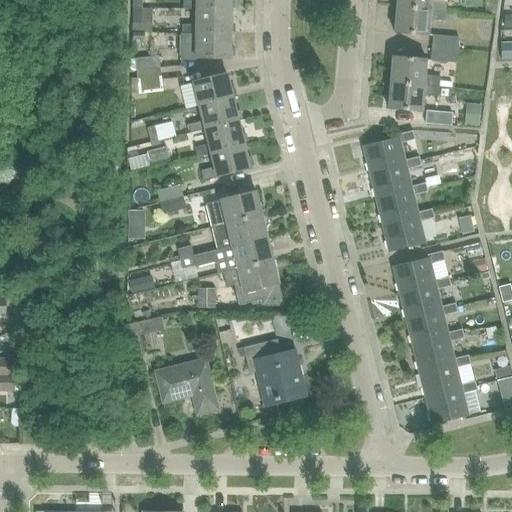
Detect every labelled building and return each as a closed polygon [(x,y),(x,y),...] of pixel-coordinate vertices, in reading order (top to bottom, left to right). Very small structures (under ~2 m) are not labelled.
[(131,0),(132,9),(141,9),(140,0),(131,0)] [(182,1),(182,9),(195,10),(230,10),(230,0),(194,0),(195,1),(182,1)] [(395,0),(395,7),(444,11),(445,1),(435,0),(395,0)] [(395,7),(393,33),(427,36),(429,19),(443,21),(444,11),(395,7)] [(132,23),(132,24),(141,23),(141,9),(132,9),(132,23)] [(181,25),(181,33),(230,33),(230,10),(195,10),(194,26),(181,25)] [(181,34),(181,60),(196,60),(196,58),(229,58),(230,33),(181,33),(181,34)] [(431,36),(430,48),(456,51),(457,38),(431,36)] [(511,43),(500,44),(501,60),(511,59),(511,43)] [(430,48),(429,62),(455,64),(456,51),(430,48)] [(157,56),(133,59),(135,71),(158,68),(157,56)] [(391,56),(389,83),(438,87),(439,76),(424,75),(425,59),(391,56)] [(158,68),(135,71),(136,83),(160,80),(158,68)] [(225,74),(191,82),(197,107),(232,98),(225,74)] [(189,78),(175,80),(179,104),(192,102),(189,78)] [(160,80),(136,83),(137,94),(161,92),(160,80)] [(389,83),(386,108),(420,111),(422,95),(437,96),(438,87),(389,83)] [(201,121),(187,124),(189,133),(203,130),(237,121),(232,98),(197,107),(201,121)] [(472,117),(473,100),(462,99),(461,116),(472,117)] [(424,111),(423,124),(449,126),(450,113),(424,111)] [(206,144),(193,147),(195,156),(209,153),(243,144),(237,121),(203,130),(206,144)] [(397,138),(361,147),(368,173),(405,164),(404,161),(399,143),(413,140),(411,132),(409,132),(396,135),(397,138)] [(212,167),(199,171),(202,180),(215,176),(249,168),(243,144),(209,153),(212,167)] [(165,146),(145,152),(149,167),(169,162),(165,146)] [(405,164),(368,173),(374,200),(411,191),(410,187),(406,169),(419,165),(417,158),(404,161),(405,164)] [(461,176),(443,179),(446,201),(464,198),(461,176)] [(411,191),(374,200),(380,226),(417,217),(416,213),(412,195),(426,191),(424,184),(410,187),(411,191)] [(178,186),(155,192),(158,204),(181,198),(178,186)] [(255,192),(205,203),(211,228),(261,215),(255,192)] [(181,198),(158,204),(161,215),(184,210),(181,198)] [(417,217),(380,226),(387,252),(424,243),(418,221),(432,217),(430,210),(416,213),(417,217)] [(261,215),(211,228),(216,249),(216,250),(266,238),(261,215)] [(210,233),(208,222),(183,227),(185,238),(210,233)] [(191,256),(178,260),(180,269),(193,266),(193,267),(213,263),(215,274),(221,273),(272,260),(266,238),(216,250),(216,249),(191,256)] [(189,247),(175,250),(178,260),(191,256),(189,247)] [(427,258),(391,267),(397,294),(434,284),(433,281),(429,263),(443,259),(441,252),(426,255),(427,256),(427,258)] [(478,252),(464,253),(465,265),(479,264),(478,252)] [(150,264),(153,275),(173,271),(170,260),(150,264)] [(272,260),(221,273),(224,286),(232,284),(237,305),(260,299),(262,305),(283,306),(277,283),(272,260)] [(434,284),(397,294),(404,320),(440,311),(440,307),(435,289),(449,285),(447,277),(433,281),(434,284)] [(509,285),(497,288),(499,296),(511,293),(509,285)] [(511,295),(511,293),(499,296),(501,303),(511,300),(511,295)] [(0,297),(0,314),(21,314),(21,298),(0,297)] [(440,311),(404,320),(410,346),(447,337),(446,333),(441,315),(455,312),(453,304),(440,307),(440,311)] [(134,322),(122,325),(129,356),(142,353),(134,322)] [(447,337),(410,346),(416,372),(453,362),(453,359),(448,341),(461,337),(460,330),(446,333),(447,337)] [(274,340),(241,348),(247,373),(253,372),(262,406),(304,396),(292,350),(278,353),(274,340)] [(453,362),(416,372),(423,398),(460,389),(459,384),(454,366),(468,363),(466,356),(453,359),(453,362)] [(0,359),(0,375),(13,376),(13,360),(0,359)] [(203,359),(153,371),(161,401),(190,395),(195,414),(215,409),(203,359)] [(0,391),(13,392),(13,376),(0,375),(0,391)] [(460,389),(423,398),(429,423),(466,414),(460,392),(474,389),(472,381),(459,384),(460,389)] [(82,398),(73,400),(76,412),(85,411),(82,398)]
